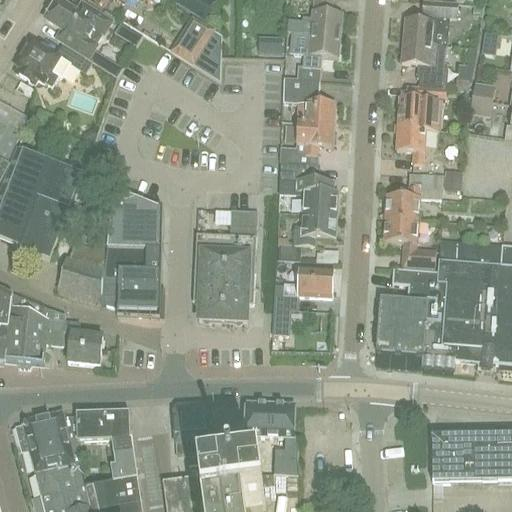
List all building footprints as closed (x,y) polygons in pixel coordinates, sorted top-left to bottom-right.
[(324,0),(315,0),(314,15),(313,22),(303,21),(302,25),(288,24),(287,34),(305,36),(305,37),(312,37),(312,36),(340,39),(342,17),(331,17),(333,1),(324,0)] [(58,1),(44,21),(61,33),(56,41),(61,45),(60,46),(81,60),(85,54),(85,51),(93,50),(102,36),(101,28),(103,27),(107,22),(82,6),(77,14),(58,1)] [(425,4),(424,13),(423,25),(406,23),(404,45),(445,48),(446,35),(447,35),(448,21),(455,21),(456,7),(425,4)] [(222,38),(214,33),(193,20),(172,54),(192,67),(220,85),(221,62),(222,38)] [(320,84),(322,60),(338,61),(340,39),(312,36),(312,37),(305,37),(303,57),(305,57),(304,70),(285,69),(284,83),(320,85),(320,84)] [(285,42),(263,42),(264,58),(285,57),(285,42)] [(62,81),(71,66),(32,43),(16,68),(19,70),(16,75),(35,87),(38,82),(52,90),(59,79),(62,81)] [(444,70),(445,48),(404,45),(403,67),(419,68),(418,81),(420,81),(419,91),(446,92),(447,70),(444,70)] [(115,90),(120,76),(100,68),(94,81),(115,90)] [(336,107),(319,106),(320,85),(284,83),(284,84),(285,84),(283,107),(299,108),(298,127),(334,129),(336,107)] [(445,107),(446,92),(419,91),(419,103),(400,102),(399,132),(427,134),(441,135),(442,107),(445,107)] [(0,162),(10,168),(28,118),(0,102),(0,162)] [(333,150),(334,129),(298,127),(297,148),(296,148),(296,151),(281,151),(280,166),(312,167),(320,168),(320,159),(319,159),(319,149),(333,150)] [(425,168),(427,134),(399,132),(398,155),(414,156),(414,167),(425,168)] [(0,240),(50,262),(81,180),(17,156),(0,198),(0,240)] [(0,185),(10,168),(0,162),(0,185)] [(337,219),(339,196),(334,195),(334,186),(319,185),(320,168),(312,167),(280,166),(280,186),(305,187),(303,217),(337,219)] [(419,224),(421,201),(442,203),(443,178),(409,177),(408,190),(407,190),(406,200),(387,199),(385,222),(419,224)] [(161,253),(161,249),(162,213),(163,212),(115,194),(108,252),(120,252),(119,314),(159,315),(160,253),(161,253)] [(258,215),(231,214),(230,231),(257,232),(258,215)] [(336,242),(337,219),(303,217),(303,231),(297,230),(296,249),(279,248),(278,263),(300,264),(301,249),(316,250),(316,241),(336,242)] [(417,253),(419,224),(385,222),(384,245),(403,246),(402,272),(435,275),(437,255),(417,253)] [(254,308),(257,249),(257,240),(197,237),(194,306),(200,306),(199,323),(247,325),(248,308),(254,308)] [(511,370),(511,252),(506,252),(502,252),(503,249),(440,244),(439,264),(441,264),(440,278),(396,275),(395,290),(411,292),(410,307),(384,305),(380,357),(425,361),(424,372),(457,375),(458,365),(484,368),(483,373),(495,374),(495,369),(511,370)] [(102,307),(108,255),(76,247),(72,262),(67,261),(58,295),(102,307)] [(299,288),(285,287),(284,297),(275,297),(274,312),(299,313),(300,299),(333,301),(334,275),(300,273),(299,288)] [(0,356),(7,357),(14,297),(0,290),(0,356)] [(47,346),(49,323),(53,313),(14,297),(7,357),(7,364),(44,368),(47,346)] [(63,347),(66,325),(66,324),(66,318),(53,313),(49,323),(47,346),(63,347)] [(66,324),(66,325),(63,347),(70,348),(69,365),(100,368),(104,338),(80,336),(81,325),(66,324)] [(269,441),(271,408),(249,407),(247,440),(269,441)] [(202,445),(214,445),(213,408),(180,409),(175,415),(176,447),(178,447),(178,460),(203,459),(202,445)] [(297,409),(271,408),(269,441),(285,442),(284,454),(275,453),(274,479),(275,479),(298,480),(297,468),(298,440),(295,440),(297,409)] [(25,429),(17,431),(23,455),(27,454),(43,511),(92,511),(87,491),(86,490),(78,453),(78,446),(77,436),(73,436),(68,437),(62,415),(26,424),(25,429)] [(130,415),(77,418),(77,436),(78,446),(111,445),(116,470),(111,470),(113,486),(125,484),(138,482),(139,482),(138,473),(133,442),(131,442),(130,415)] [(434,487),(511,486),(511,438),(433,440),(434,487)] [(216,479),(200,481),(204,511),(245,511),(245,508),(266,505),(264,491),(275,490),(275,479),(274,479),(263,478),(262,474),(245,476),(242,451),(217,454),(220,479),(216,479)] [(214,466),(191,469),(192,482),(200,481),(216,479),(214,466)] [(192,482),(179,484),(182,511),(204,511),(200,481),(192,482)] [(113,486),(87,491),(92,511),(142,511),(139,492),(138,482),(125,484),(113,486)]
